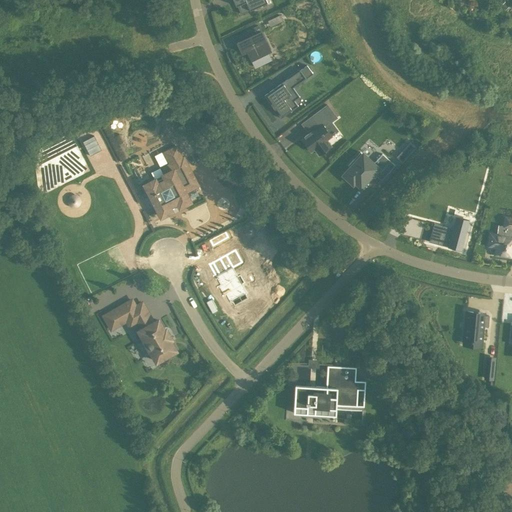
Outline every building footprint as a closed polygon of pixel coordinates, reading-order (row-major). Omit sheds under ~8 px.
[(232,0),(236,6),(237,6),(240,14),(249,10),(267,3),(266,0),(232,0)] [(280,15),(271,20),(274,25),(283,21),(280,15)] [(255,67),(271,60),(267,52),(270,50),(258,26),(247,31),(250,37),(239,42),(237,43),(242,53),(247,51),(255,67)] [(146,62),(146,65),(148,69),(152,71),(155,70),(157,68),(158,65),(157,62),(154,59),(151,59),(148,60),(146,62)] [(307,65),(299,71),(305,79),(312,74),(307,65)] [(287,79),(264,95),(271,105),(272,104),(275,108),(274,109),(280,118),(292,110),(284,99),(295,91),(287,79)] [(305,136),(305,137),(302,139),(311,152),(314,149),(319,155),(327,149),(331,146),(327,140),(331,137),(331,136),(324,127),(337,118),(327,105),(311,117),(319,127),(314,130),(313,130),(312,131),(308,134),(305,136)] [(100,150),(93,136),(82,141),(88,155),(100,150)] [(399,157),(405,162),(419,147),(413,141),(399,157)] [(164,152),(170,164),(162,168),(165,174),(163,175),(164,177),(156,181),(155,180),(145,185),(161,216),(171,211),(169,206),(177,202),(180,207),(190,201),(180,181),(193,174),(184,157),(183,157),(176,146),(164,152)] [(367,175),(368,176),(375,169),(384,177),(394,165),(382,154),(372,164),(359,152),(346,166),(348,168),(342,175),(351,184),(353,182),(359,187),(364,181),(363,179),(367,175)] [(503,236),(497,235),(490,234),(489,246),(496,247),(495,255),(511,257),(511,249),(511,218),(505,217),(504,226),(504,227),(505,227),(503,236)] [(434,224),(432,231),(440,233),(437,245),(461,251),(468,223),(456,219),(454,229),(434,224)] [(223,290),(228,298),(229,298),(232,303),(246,296),(243,290),(244,289),(231,263),(214,273),(218,281),(216,282),(221,291),(223,290)] [(175,351),(169,340),(171,339),(165,330),(163,331),(158,321),(153,323),(142,303),(135,307),(131,300),(104,316),(111,329),(127,320),(130,326),(137,323),(141,330),(139,331),(156,362),(175,351)] [(466,312),(464,340),(482,342),(483,327),(488,328),(489,316),(480,316),(480,314),(466,312)] [(326,387),(315,386),(315,388),(295,387),(293,413),(336,415),(336,405),(364,406),(365,381),(355,381),(356,367),(327,366),(326,387)] [(494,368),(482,367),(481,375),(493,376),(494,368)]
